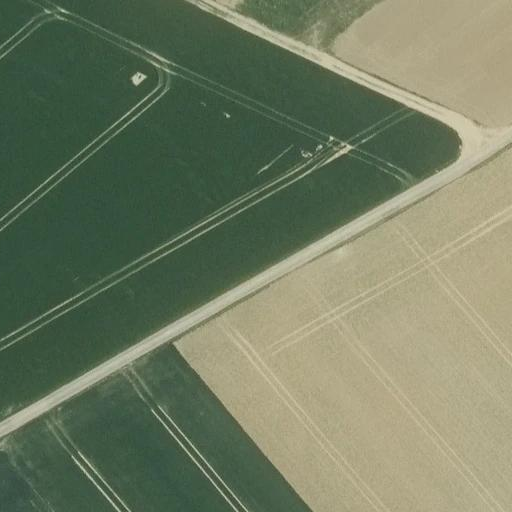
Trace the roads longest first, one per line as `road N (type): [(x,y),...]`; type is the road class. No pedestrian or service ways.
road 1 (track): [(0,433),(511,134)]
road 2 (track): [(497,145),(298,53),(360,0)]
road 3 (track): [(189,0),(298,53)]
